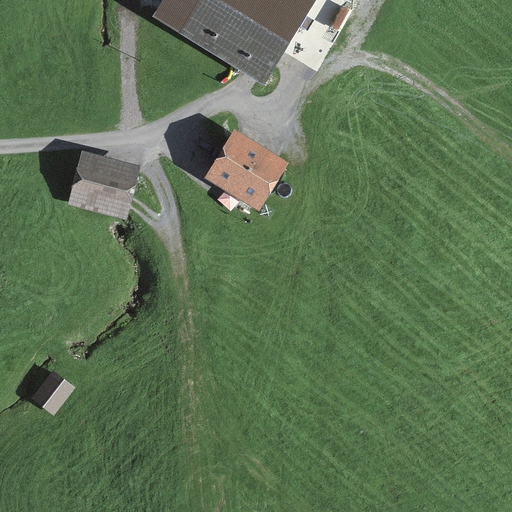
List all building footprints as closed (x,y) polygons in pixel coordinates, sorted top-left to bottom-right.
[(163,0),(156,13),(265,79),(313,0),(163,0)] [(242,141),(216,183),(264,212),(290,170),(242,141)] [(89,159),(76,209),(132,224),(145,174),(89,159)] [(33,395),(56,412),(79,382),(55,365),(33,395)] [(24,387),(4,411),(20,424),(40,401),(24,387)]
